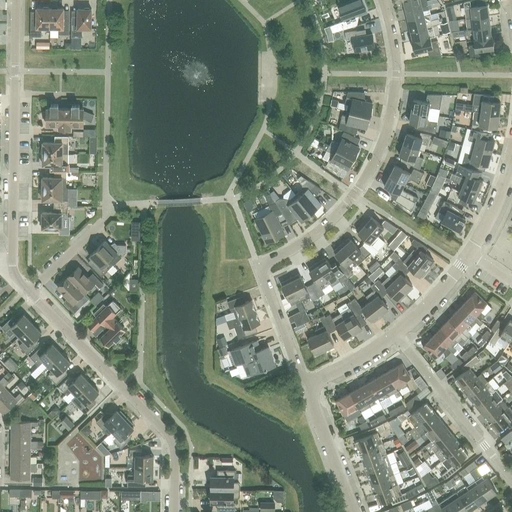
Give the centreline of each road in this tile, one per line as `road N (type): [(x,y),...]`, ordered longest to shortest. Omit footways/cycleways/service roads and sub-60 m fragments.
road 1 (residential): [(311,384),(297,370),(260,265),(324,227),(379,149),(395,74),(381,0)]
road 2 (residential): [(26,290),(11,266),(15,0)]
road 3 (residential): [(173,511),(171,440),(26,290)]
road 4 (residential): [(394,334),(511,481)]
road 5 (residential): [(352,511),(311,384)]
